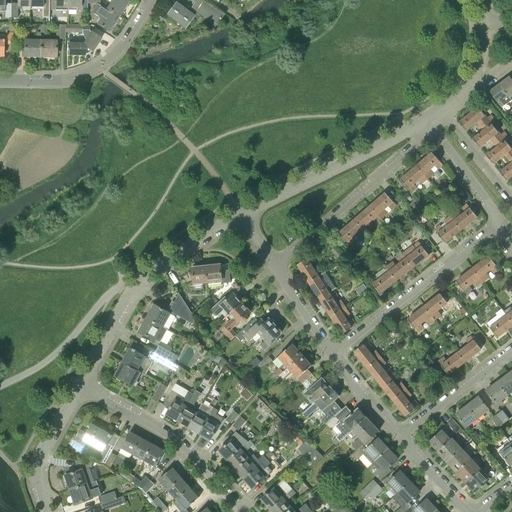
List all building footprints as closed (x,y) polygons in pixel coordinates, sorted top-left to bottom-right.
[(0,0),(0,11),(5,12),(5,18),(11,18),(11,3),(5,3),(5,0),(0,0)] [(21,9),(30,9),(30,0),(17,0),(17,6),(22,7),(21,9)] [(30,0),(30,9),(43,10),(43,0),(30,0)] [(49,0),(49,10),(68,10),(68,0),(49,0)] [(87,10),(87,4),(87,0),(81,0),(68,0),(68,10),(77,10),(77,8),(81,8),(81,10),(87,10)] [(106,8),(118,16),(128,2),(125,0),(109,0),(111,1),(106,8)] [(223,23),(226,18),(223,16),(224,14),(212,6),(203,0),(202,0),(177,0),(176,2),(166,14),(185,29),(195,15),(194,15),(197,11),(217,24),(219,21),(223,23)] [(118,16),(106,8),(97,3),(96,3),(91,10),(101,16),(97,23),(109,31),(118,16)] [(65,32),(65,25),(56,24),(56,38),(65,39),(65,32)] [(65,32),(83,33),(83,25),(65,24),(65,25),(65,32)] [(83,43),(68,42),(68,54),(85,54),(85,55),(92,51),(92,50),(100,37),(91,31),(83,43)] [(0,34),(0,55),(3,56),(3,44),(13,44),(13,32),(6,32),(6,35),(0,34)] [(39,56),(40,39),(40,32),(36,32),(36,39),(24,39),(24,55),(39,56)] [(56,40),(41,39),(40,39),(39,56),(44,56),(44,57),(48,58),(48,56),(56,56),(56,40)] [(511,75),(500,84),(510,98),(511,96),(511,75)] [(511,100),(510,98),(500,84),(490,91),(502,107),(511,100)] [(484,131),(492,124),(496,121),(491,115),(488,118),(485,115),(478,107),(460,122),(466,130),(476,122),(484,131)] [(497,148),(505,140),(510,137),(505,131),(501,134),(499,131),(499,132),(492,124),(484,131),(473,139),(480,147),(490,139),(497,148)] [(510,164),(511,162),(511,148),(505,140),(497,148),(487,156),(493,164),(503,156),(510,164)] [(417,166),(428,179),(435,174),(431,170),(435,166),(438,170),(444,165),(439,161),(440,161),(432,152),(417,166)] [(511,162),(510,164),(500,172),(507,180),(511,175),(511,162)] [(408,188),(412,192),(417,188),(414,184),(418,181),(422,185),(428,179),(417,166),(401,180),(408,188)] [(370,206),(381,219),(397,205),(386,193),(370,206)] [(418,214),(424,209),(415,199),(410,204),(418,214)] [(450,216),(461,230),(477,217),(471,208),(470,208),(467,204),(462,208),(465,212),(460,215),(457,210),(450,216)] [(355,219),(366,232),(372,227),(369,223),(373,220),(377,223),(381,219),(370,206),(355,219)] [(445,242),(461,230),(450,216),(443,221),(447,225),(443,228),(440,225),(434,229),(438,233),(445,242)] [(339,233),(347,242),(350,246),(356,241),(353,238),(357,234),(360,238),(366,232),(355,219),(339,233)] [(402,254),(413,267),(429,255),(422,246),(418,241),(413,246),(412,245),(402,253),(402,254)] [(340,260),(346,256),(337,245),(331,250),(340,260)] [(397,280),(413,267),(402,254),(397,258),(400,262),(396,265),(393,261),(386,267),(389,270),(397,280)] [(309,282),(319,275),(312,264),(316,261),(312,256),(308,259),(307,258),(298,265),(309,282)] [(473,269),(484,283),(490,278),(487,273),(491,270),(493,273),(499,269),(496,265),(489,256),(473,269)] [(208,283),(222,281),(220,264),(206,266),(208,283)] [(194,284),(208,283),(206,266),(192,267),(194,284)] [(456,281),(463,290),(467,295),(473,290),(469,287),(474,284),(477,288),(484,283),(473,269),(456,281)] [(374,284),(373,284),(380,293),(397,280),(389,270),(378,279),(375,275),(370,280),(374,284)] [(320,299),(334,290),(331,284),(326,287),(319,275),(309,282),(320,299)] [(331,316),(346,307),(341,300),(337,303),(334,298),(338,296),(334,290),(320,299),(331,316)] [(228,316),(229,315),(242,303),(233,293),(227,298),(226,296),(211,310),(217,316),(218,316),(222,321),(228,316)] [(425,306),(436,320),(442,316),(438,311),(443,308),(446,311),(451,307),(441,294),(425,306)] [(210,301),(214,305),(218,301),(214,297),(210,301)] [(210,308),(211,308),(214,305),(210,301),(206,304),(208,306),(201,310),(202,313),(210,308)] [(236,335),(237,334),(233,329),(243,319),(245,321),(249,318),(247,315),(250,312),(242,303),(229,315),(232,319),(225,326),(221,330),(230,341),(236,335)] [(147,318),(164,327),(171,314),(159,307),(158,308),(154,306),(147,318)] [(408,319),(415,328),(419,332),(424,328),(421,324),(425,321),(429,326),(436,320),(425,306),(408,319)] [(352,327),(356,324),(353,319),(349,321),(346,317),(351,314),(346,307),(331,316),(342,334),(352,328),(352,327)] [(491,327),(490,328),(497,337),(511,325),(511,321),(507,315),(495,323),(493,319),(487,323),(491,327)] [(144,333),(156,341),(157,340),(161,342),(168,329),(164,327),(147,318),(140,330),(144,332),(144,333)] [(258,333),(262,337),(276,325),(269,318),(265,322),(262,319),(258,322),(255,319),(237,334),(236,335),(241,341),(245,337),(249,341),(258,333)] [(276,325),(262,337),(264,340),(259,345),(265,350),(270,346),(271,345),(270,345),(277,339),(277,340),(278,339),(277,338),(282,332),(276,325)] [(458,352),(465,361),(481,349),(474,340),(471,336),(466,340),(469,344),(458,352)] [(368,368),(381,357),(376,350),(372,354),(369,350),(372,347),(368,341),(364,345),(363,345),(355,351),(368,368)] [(278,377),(302,354),(293,344),(278,357),(284,363),(280,367),(274,373),(278,377)] [(175,362),(178,356),(175,354),(175,353),(160,345),(156,351),(168,358),(175,362)] [(122,362),(138,371),(146,356),(136,351),(136,350),(134,349),(133,350),(130,348),(122,362)] [(165,364),(168,358),(156,351),(153,358),(165,364)] [(442,365),(441,365),(448,374),(465,361),(458,352),(447,360),(444,356),(438,361),(442,365)] [(307,380),(313,374),(308,369),(312,365),(302,354),(278,377),(283,383),(293,374),(297,379),(298,378),(303,383),(307,380)] [(259,364),(262,367),(273,361),(268,355),(261,362),(259,364)] [(252,370),(259,364),(261,362),(257,357),(248,365),(252,370)] [(380,384),(394,373),(389,368),(385,371),(382,367),(387,363),(381,357),(368,368),(380,384)] [(138,371),(122,362),(115,376),(134,387),(142,372),(138,371)] [(393,400),(407,389),(402,382),(397,386),(394,382),(398,378),(394,373),(380,384),(393,400)] [(303,413),(303,414),(331,387),(322,378),(319,381),(313,374),(307,380),(312,386),(304,393),(313,404),(303,413)] [(509,395),(511,393),(511,377),(509,374),(499,382),(509,395)] [(487,391),(494,400),(491,402),(496,408),(504,402),(502,400),(509,395),(499,382),(487,391)] [(152,399),(158,403),(168,386),(161,383),(152,399)] [(342,410),(334,401),(340,396),(332,387),(331,387),(303,414),(307,418),(319,407),(323,411),(326,414),(321,419),(326,424),(335,416),(337,414),(342,410)] [(419,406),(414,400),(411,403),(408,399),(412,395),(407,389),(393,400),(406,416),(415,409),(419,406)] [(167,414),(178,421),(194,393),(189,390),(185,397),(180,394),(180,395),(172,390),(163,405),(170,409),(167,414)] [(189,427),(198,412),(199,409),(194,406),(201,393),(196,390),(194,393),(178,421),(189,427)] [(478,419),(489,410),(479,397),(468,405),(478,419)] [(189,427),(199,433),(215,407),(217,404),(212,401),(210,405),(210,404),(206,410),(203,415),(198,412),(189,427)] [(467,428),(478,419),(468,405),(456,414),(467,428)] [(359,408),(353,413),(346,406),(342,410),(337,414),(335,416),(340,421),(335,425),(341,432),(336,436),(336,437),(332,441),(336,445),(352,430),(367,417),(359,408)] [(210,440),(219,425),(221,423),(214,418),(215,416),(215,417),(219,410),(215,407),(199,433),(210,440)] [(226,419),(231,424),(239,415),(234,410),(226,419)] [(504,424),(510,419),(503,410),(497,414),(504,424)] [(499,428),(504,424),(497,414),(491,418),(499,428)] [(238,429),(240,427),(245,421),(241,417),(234,426),(238,429)] [(286,425),(278,417),(273,421),(281,430),(286,425)] [(357,449),(367,442),(379,431),(367,417),(352,430),(360,438),(353,444),(357,449)] [(297,430),(302,425),(296,419),(291,424),(297,430)] [(457,434),(462,429),(453,419),(448,424),(457,434)] [(110,455),(112,453),(120,436),(113,433),(112,435),(110,434),(92,424),(84,440),(104,451),(104,452),(110,455)] [(429,441),(438,451),(451,439),(442,429),(429,441)] [(228,460),(249,442),(236,430),(231,436),(232,437),(229,440),(230,441),(219,450),(228,460)] [(121,448),(133,454),(142,438),(130,431),(121,448)] [(299,448),(303,453),(311,445),(307,441),(306,441),(299,433),(294,437),(296,440),(297,439),(302,445),(299,448)] [(133,454),(144,461),(153,444),(142,438),(133,454)] [(437,451),(447,462),(461,449),(451,438),(451,439),(438,451),(437,451)] [(372,464),(373,463),(388,449),(378,439),(371,446),(367,442),(357,449),(351,455),(356,461),(363,454),(372,464)] [(236,470),(249,458),(245,453),(248,449),(249,450),(254,444),(251,440),(249,442),(228,460),(236,470)] [(511,465),(511,464),(511,444),(509,440),(498,449),(500,452),(500,451),(511,465)] [(144,461),(156,467),(165,450),(153,444),(144,461)] [(313,465),(323,456),(311,445),(303,453),(307,457),(306,457),(313,465)] [(382,467),(386,471),(398,459),(388,449),(373,463),(379,470),(382,467)] [(447,462),(457,472),(471,459),(461,449),(447,462)] [(112,453),(110,455),(106,463),(111,466),(117,456),(112,453)] [(236,470),(244,479),(267,459),(264,455),(257,460),(253,455),(249,458),(236,470)] [(266,477),(270,473),(266,467),(271,463),(267,459),(244,479),(253,488),(266,477)] [(457,472),(466,482),(480,469),(471,459),(457,472)] [(71,490),(89,483),(84,470),(92,467),(93,462),(77,460),(76,468),(78,468),(78,471),(70,473),(71,475),(66,476),(71,490)] [(158,480),(167,490),(181,477),(173,467),(158,480)] [(120,475),(125,479),(130,473),(124,469),(120,475)] [(480,469),(466,482),(476,492),(490,479),(480,469)] [(395,496),(398,493),(410,481),(400,471),(388,483),(385,486),(389,490),(395,496)] [(142,489),(151,480),(147,476),(142,481),(135,476),(131,482),(142,489)] [(167,490),(176,500),(190,487),(181,477),(167,490)] [(367,496),(370,493),(379,485),(378,484),(374,479),(362,490),(367,496)] [(142,489),(146,493),(155,484),(151,480),(142,489)] [(406,511),(412,506),(408,502),(420,492),(410,481),(398,493),(398,494),(395,496),(393,498),(401,506),(394,511),(406,511)] [(80,502),(94,498),(89,483),(71,490),(75,503),(80,501),(80,502)] [(262,499),(270,508),(287,493),(279,484),(262,499)] [(373,497),(374,498),(383,490),(379,485),(370,493),(373,497)] [(273,511),(285,511),(292,507),(287,501),(296,493),(299,490),(295,486),(287,493),(270,508),(273,511)] [(176,500),(185,510),(199,497),(190,487),(176,500)] [(101,504),(117,498),(115,491),(99,497),(101,504)] [(104,511),(126,503),(126,501),(124,496),(117,498),(101,504),(103,510),(104,510),(104,511)] [(158,507),(163,503),(158,497),(153,501),(158,507)] [(329,507),(333,511),(344,503),(340,498),(329,507)] [(433,511),(437,510),(427,499),(415,510),(412,506),(406,511),(433,511)] [(304,511),(309,508),(306,503),(296,511),(292,507),(285,511),(304,511)] [(335,511),(345,511),(349,509),(345,503),(335,511)]
